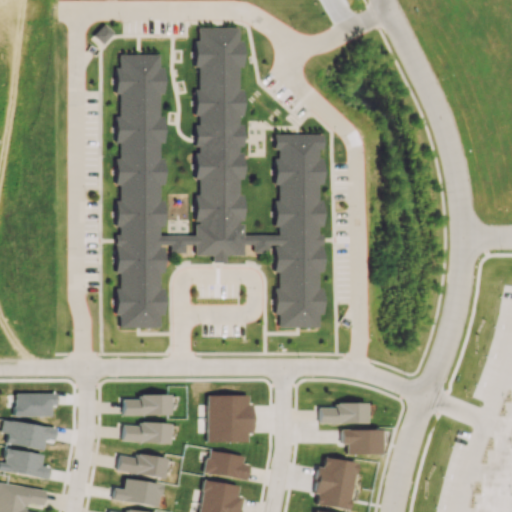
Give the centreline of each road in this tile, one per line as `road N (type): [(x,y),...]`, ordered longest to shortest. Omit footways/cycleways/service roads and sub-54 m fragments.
road 1 (residential): [(0,367),(339,367),(424,395)]
road 2 (residential): [(464,238),(453,318),(391,511)]
road 3 (residential): [(383,0),(439,109),(464,238)]
road 4 (residential): [(83,367),(84,451),(72,511)]
road 5 (residential): [(272,511),(284,438),(283,367)]
